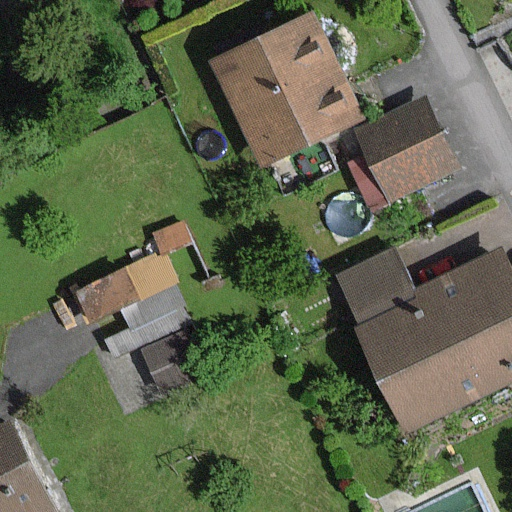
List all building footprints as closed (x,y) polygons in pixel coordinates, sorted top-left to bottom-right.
[(335,64),(312,16),(216,61),(264,164),(360,118),(335,64)] [(392,195),(454,166),(425,104),(363,133),(392,195)] [(511,282),(501,259),(417,300),(394,252),(341,277),(364,325),(359,327),(407,425),(511,374),(511,282)] [(175,279),(162,253),(80,293),(93,319),(175,279)] [(0,511),(50,511),(54,510),(9,424),(0,428),(0,511)]
